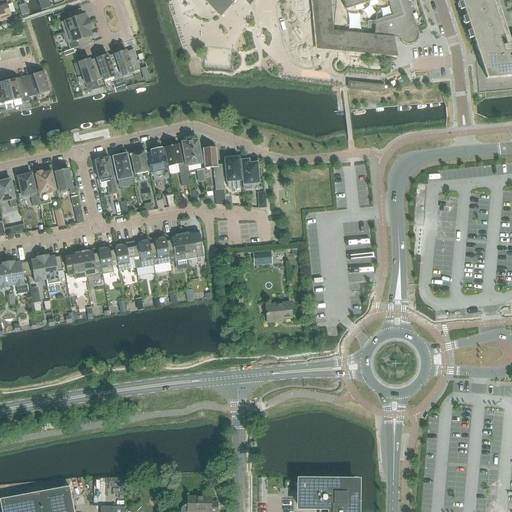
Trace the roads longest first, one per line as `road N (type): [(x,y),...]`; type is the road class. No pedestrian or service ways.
road 1 (tertiary): [(0,413),(240,378)]
road 2 (residential): [(264,152),(197,130),(79,150)]
road 3 (tertiary): [(398,281),(399,174),(425,157),(466,152)]
road 4 (residential): [(439,0),(457,60),(466,152)]
road 5 (unclassified): [(236,511),(240,378)]
